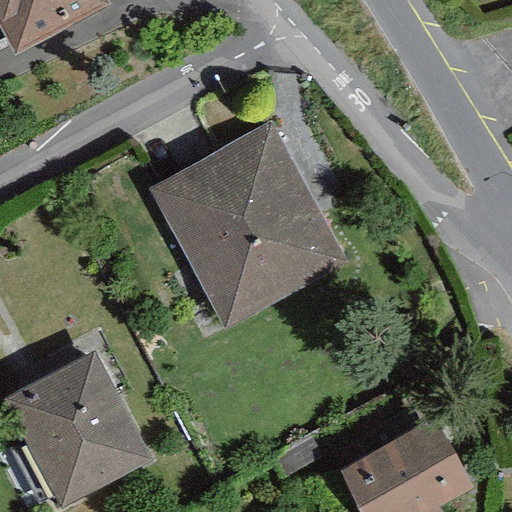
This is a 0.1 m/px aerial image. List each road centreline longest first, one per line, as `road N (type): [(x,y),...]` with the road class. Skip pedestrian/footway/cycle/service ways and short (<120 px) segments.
road 1 (residential): [(299,29),(0,190)]
road 2 (residential): [(511,252),(454,219),(299,29)]
road 3 (residential): [(511,210),(387,0)]
